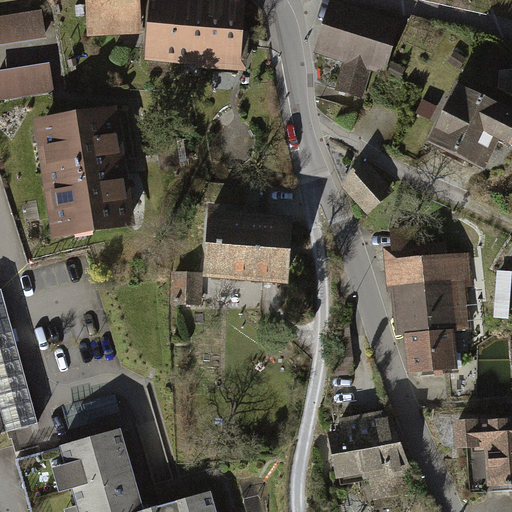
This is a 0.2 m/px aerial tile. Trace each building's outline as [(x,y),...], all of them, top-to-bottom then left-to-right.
[(138,0),(87,0),(88,24),(140,23),(138,0)] [(193,0),(153,0),(149,55),(189,58),(193,0)] [(219,1),(203,0),(193,0),(189,58),(204,59),(204,64),(214,66),(219,1)] [(234,3),(219,1),(214,66),(238,67),(242,23),(232,23),(234,3)] [(398,26),(333,6),(319,49),(348,58),(370,65),(384,70),(398,26)] [(40,11),(0,17),(0,43),(44,36),(40,11)] [(370,65),(348,58),(338,90),(361,96),(370,65)] [(49,66),(0,73),(0,93),(1,99),(53,91),(49,66)] [(510,112),(459,87),(432,142),(483,167),(497,138),(509,144),(511,137),(511,117),(508,115),(510,112)] [(437,119),(441,104),(423,101),(420,115),(437,119)] [(111,114),(42,125),(45,141),(50,140),(55,169),(49,170),(52,187),(57,186),(61,215),(57,215),(59,233),(128,222),(111,114)] [(174,141),(159,143),(163,168),(178,166),(174,141)] [(387,191),(367,169),(348,186),(369,208),(387,191)] [(284,280),(288,221),(225,216),(226,208),(212,207),(207,275),(284,280)] [(424,230),(398,233),(411,371),(454,367),(461,367),(460,355),(453,356),(450,332),(467,330),(463,287),(474,286),(471,257),(428,261),(424,230)] [(497,316),(507,317),(511,272),(500,272),(497,316)] [(199,274),(174,274),(174,304),(199,304),(199,274)] [(0,433),(39,423),(1,289),(0,289),(0,433)] [(81,400),(61,406),(68,430),(88,424),(87,421),(120,411),(115,394),(82,403),(81,400)] [(416,492),(389,420),(344,428),(345,434),(332,436),(340,475),(371,469),(375,494),(400,489),(408,494),(416,492)] [(511,420),(457,423),(458,446),(489,444),(491,483),(511,481),(511,420)] [(121,430),(60,447),(78,511),(216,511),(211,492),(144,511),(121,430)] [(78,511),(60,447),(15,460),(30,511),(78,511)]
